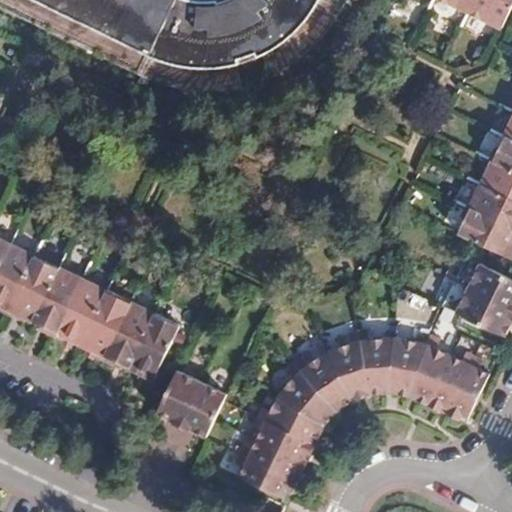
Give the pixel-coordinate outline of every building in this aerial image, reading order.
[(0,0),(0,4),(161,82),(175,87),(190,91),(206,93),(225,93),(239,91),(254,87),(266,83),(279,76),(293,68),(310,55),(326,39),(337,25),(345,11),(350,0),(0,0)] [(437,0),(466,14),(473,0),(437,0)] [(511,0),(473,0),(466,14),(500,30),(511,4),(511,0)] [(511,109),(506,106),(504,109),(508,120),(502,133),(511,138),(511,109)] [(509,167),(511,168),(511,138),(502,133),(496,145),(486,147),(482,154),(509,167)] [(481,157),(486,166),(479,181),(498,190),(511,196),(511,168),(509,167),(482,154),(481,157)] [(484,214),(502,222),(511,227),(511,196),(498,190),(479,181),(473,194),(462,196),(459,202),(484,214)] [(457,206),(462,214),(455,230),(509,255),(511,248),(511,227),(502,222),(484,214),(459,202),(457,206)] [(0,267),(12,243),(0,237),(0,267)] [(25,250),(12,243),(0,267),(0,309),(7,313),(39,248),(33,245),(25,250)] [(45,251),(39,248),(7,313),(24,322),(28,316),(34,319),(59,266),(46,260),(45,251)] [(511,277),(480,262),(468,286),(456,311),(469,317),(488,327),(505,335),(509,329),(511,321),(511,277)] [(71,272),(59,266),(34,319),(40,322),(37,327),(55,335),(86,270),(79,267),(71,272)] [(92,273),(86,270),(55,335),(72,344),(75,338),(81,341),(107,289),(94,282),(92,273)] [(119,295),(107,289),(81,341),(88,345),(86,351),(103,359),(135,294),(128,290),(119,295)] [(142,297),(135,294),(103,359),(121,368),(124,362),(129,364),(154,312),(143,306),(142,297)] [(180,324),(154,312),(129,364),(136,368),(133,374),(152,383),(180,324)] [(292,359),(290,360),(285,369),(293,374),(278,395),(271,409),(263,406),(258,414),(254,423),(262,427),(258,436),(254,444),(246,441),(241,450),(236,459),(244,463),(239,474),(263,485),(284,495),(287,489),(292,491),(299,478),(307,462),(324,426),(335,410),(342,406),(359,397),(391,391),(397,391),(417,396),(432,403),(446,411),(461,418),(464,413),(467,415),(478,395),(490,371),(478,365),(484,355),(476,351),(466,346),(461,356),(452,352),(439,345),(444,336),(432,330),(420,328),(417,338),(396,334),(370,336),(369,328),(359,328),(357,329),(346,331),(348,340),(328,346),(308,359),(303,351),(292,359)] [(203,381),(179,370),(158,413),(182,424),(208,435),(208,434),(217,416),(226,398),(228,393),(203,381)]
